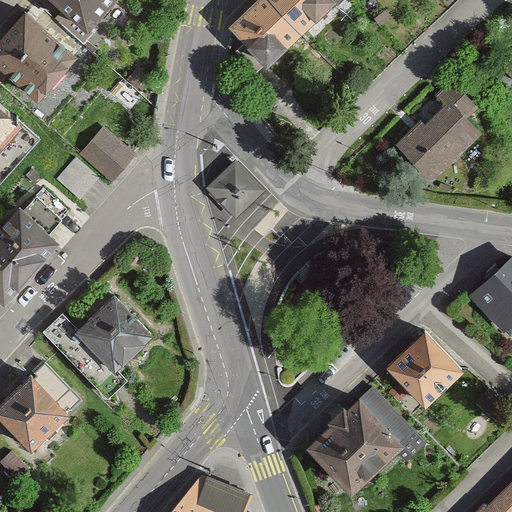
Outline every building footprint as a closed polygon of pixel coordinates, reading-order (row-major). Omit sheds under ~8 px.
[(132,0),(56,0),(99,38),(132,0)] [(271,0),(266,0),(235,30),(274,72),(309,39),(271,0)] [(332,0),(271,0),(309,39),(341,8),(332,0)] [(30,13),(0,46),(0,62),(36,94),(73,52),(30,13)] [(0,102),(0,160),(28,128),(0,102)] [(426,121),(400,146),(435,184),(483,138),(453,106),(431,126),(426,121)] [(103,123),(80,149),(113,177),(135,151),(103,123)] [(76,160),(57,181),(81,201),(99,180),(76,160)] [(267,194),(236,163),(216,183),(207,192),(237,223),(259,201),(267,194)] [(33,217),(63,244),(86,219),(56,192),(33,217)] [(25,209),(0,235),(0,242),(39,279),(68,249),(63,244),(33,217),(25,209)] [(39,279),(0,242),(0,301),(11,311),(39,279)] [(511,264),(472,299),(507,338),(511,333),(511,264)] [(153,327),(114,288),(78,324),(116,363),(153,327)] [(78,324),(63,309),(44,327),(108,393),(127,374),(116,363),(78,324)] [(430,334),(394,371),(434,411),(470,374),(430,334)] [(43,358),(0,399),(0,411),(31,443),(80,396),(43,358)] [(373,390),(313,447),(363,499),(423,442),(373,390)] [(10,446),(0,454),(0,458),(18,477),(29,467),(10,446)] [(245,511),(252,496),(204,476),(176,511),(245,511)] [(511,511),(511,483),(484,511),(511,511)]
